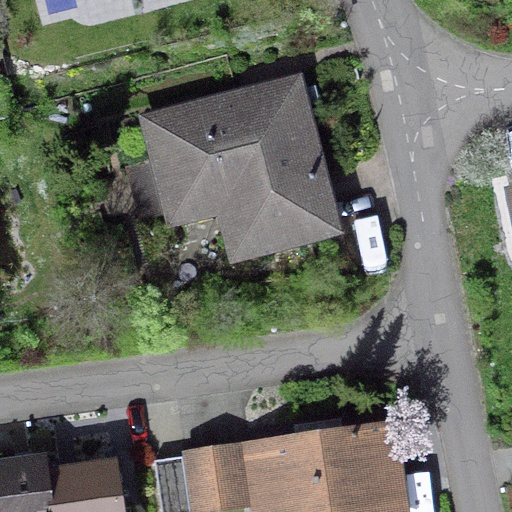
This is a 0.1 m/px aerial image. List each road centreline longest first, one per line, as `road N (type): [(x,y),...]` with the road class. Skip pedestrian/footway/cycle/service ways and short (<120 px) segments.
road 1 (residential): [(0,412),(446,349)]
road 2 (residential): [(401,102),(446,349)]
road 3 (residential): [(446,349),(479,511)]
